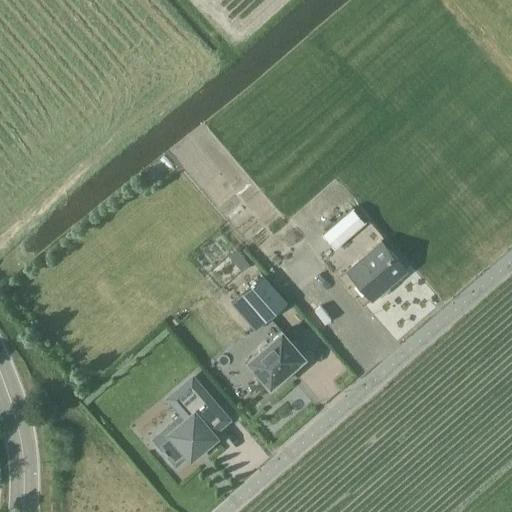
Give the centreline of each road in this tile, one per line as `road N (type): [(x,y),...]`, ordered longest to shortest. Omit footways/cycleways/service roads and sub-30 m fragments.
road 1 (unclassified): [(220,511),(511,257)]
road 2 (secondary): [(21,511),(21,453),(0,375)]
